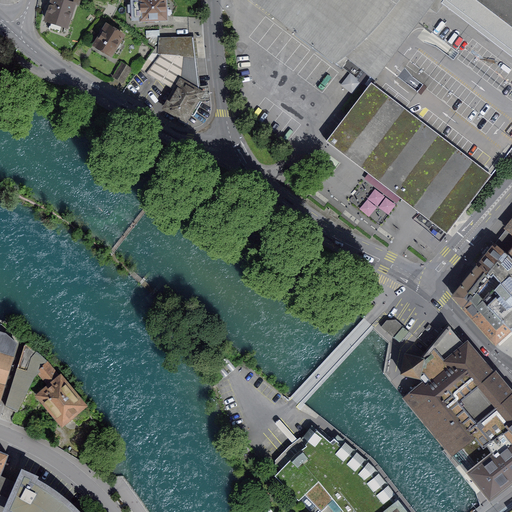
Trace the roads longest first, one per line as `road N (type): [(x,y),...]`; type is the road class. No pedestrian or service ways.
road 1 (residential): [(11,30),(61,71),(176,139),(231,144)]
road 2 (primary): [(231,144),(252,175),(298,213),(421,281)]
road 3 (primary): [(215,0),(231,144)]
road 4 (residential): [(114,511),(56,459),(0,431)]
road 5 (secondary): [(511,175),(421,281)]
road 6 (secondary): [(511,192),(431,290)]
